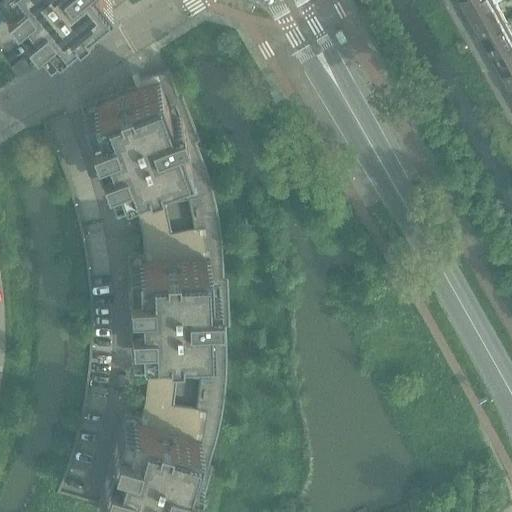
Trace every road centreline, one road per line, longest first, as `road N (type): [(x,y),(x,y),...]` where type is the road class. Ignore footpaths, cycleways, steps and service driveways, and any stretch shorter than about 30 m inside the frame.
road 1 (residential): [(60,86),(113,227),(124,303),(121,394),(96,491)]
road 2 (tertiary): [(511,396),(346,102)]
road 3 (residential): [(191,0),(60,86)]
road 4 (tertiary): [(275,0),(346,102)]
